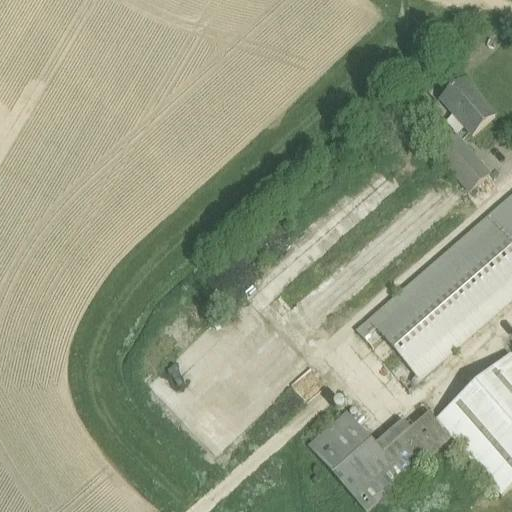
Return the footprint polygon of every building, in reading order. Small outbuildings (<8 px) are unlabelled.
[(465,83),(442,103),(473,139),(496,118),(465,83)] [(436,157),(470,195),(491,177),(457,138),(436,157)] [(429,145),(423,150),(428,157),(434,152),(429,145)] [(511,199),(358,333),(410,393),(511,304),(511,199)] [(511,490),(511,359),(511,358),(436,423),(452,442),(502,499),(511,490)] [(383,456),(375,447),(347,415),(308,449),(363,511),(372,511),(452,442),(436,423),(429,416),(413,429),(383,456)]
